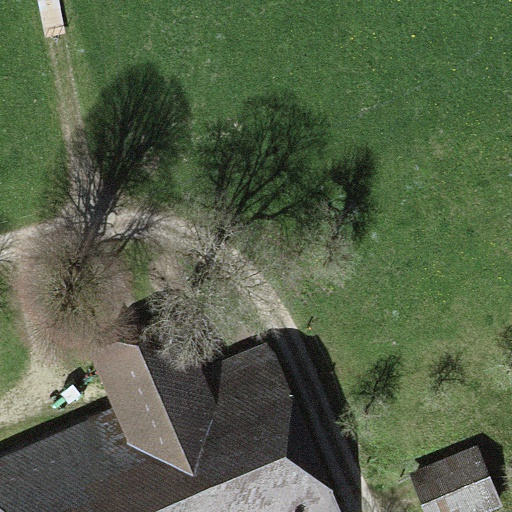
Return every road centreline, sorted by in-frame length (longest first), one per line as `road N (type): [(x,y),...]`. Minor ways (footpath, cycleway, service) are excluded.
road 1 (track): [(0,250),(92,222),(179,234),(231,264),(267,304),(366,511)]
road 2 (track): [(92,222),(50,0)]
